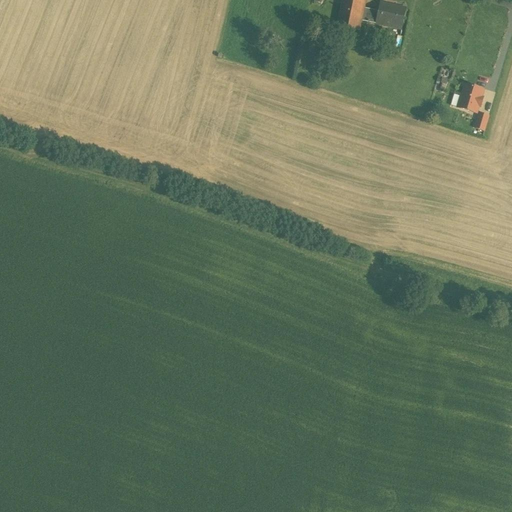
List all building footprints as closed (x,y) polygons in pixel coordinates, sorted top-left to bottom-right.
[(311,0),(307,20),(321,23),(326,0),(311,0)] [(342,0),(337,27),(359,32),(361,22),(363,9),(365,0),(342,0)] [(378,12),(363,9),(361,22),(376,25),(376,24),(402,29),(406,10),(380,4),(378,12)] [(481,98),(483,91),(465,86),(458,108),(476,114),(478,107),(480,108),(483,99),(481,98)] [(488,117),(479,115),(475,129),(484,132),(488,117)]
